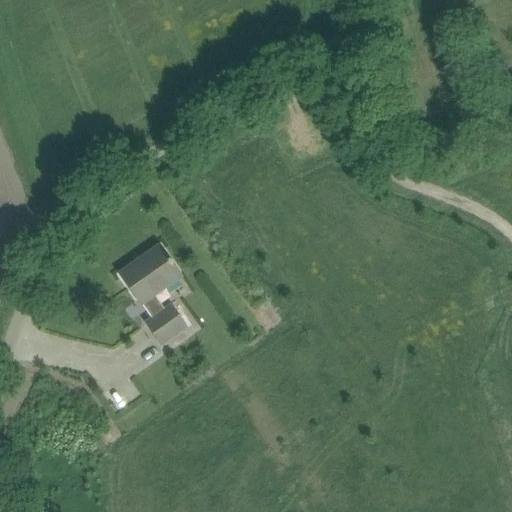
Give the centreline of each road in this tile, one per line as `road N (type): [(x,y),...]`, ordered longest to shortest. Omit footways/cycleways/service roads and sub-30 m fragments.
road 1 (unclassified): [(0,385),(72,219),(97,192),(303,77),(332,92),(347,51),(348,0)]
road 2 (track): [(511,241),(474,205),(385,173),(332,92)]
